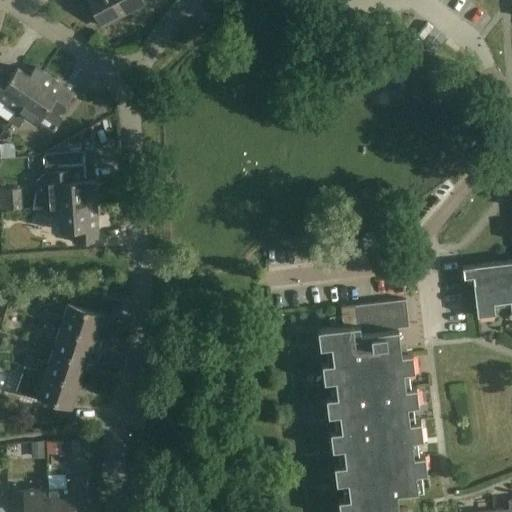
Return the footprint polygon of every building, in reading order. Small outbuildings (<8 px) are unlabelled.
[(89,0),(104,27),(127,14),(122,5),(129,1),(131,5),(139,0),(89,0)] [(0,115),(11,123),(45,72),(36,66),(30,75),(18,66),(12,76),(3,70),(1,73),(0,71),(0,115)] [(45,72),(11,123),(18,128),(25,119),(37,127),(41,122),(53,131),(61,120),(59,116),(75,92),(45,72)] [(379,92),(407,92),(407,77),(379,77),(379,92)] [(70,142),(46,157),(47,165),(61,164),(61,154),(71,153),(70,142)] [(33,208),(98,205),(97,195),(87,195),(86,181),(75,181),(75,169),(48,171),(49,189),(36,190),(33,208)] [(2,187),(4,210),(19,209),(17,186),(2,187)] [(98,205),(33,208),(33,210),(50,209),(50,217),(63,216),(64,231),(73,231),(74,243),(100,241),(98,205)] [(511,261),(463,268),(464,278),(474,276),(478,316),(496,314),(495,302),(511,300),(511,307),(511,261)] [(410,328),(406,300),(341,308),(344,327),(319,330),(321,348),(333,347),(334,363),(323,365),(325,382),(337,381),(338,396),(327,398),(329,416),(340,414),(342,430),(331,432),(333,450),(345,449),(347,465),(336,466),(338,483),(349,482),(351,498),(340,500),(341,511),(511,511),(511,498),(509,499),(510,509),(480,511),(408,511),(408,509),(400,510),(398,494),(418,491),(416,474),(428,473),(426,455),(414,457),(412,440),(423,439),(421,421),(410,422),(408,406),(419,405),(417,387),(406,388),(404,372),(415,371),(413,354),(402,355),(399,329),(410,328)] [(61,327),(102,341),(103,340),(96,337),(100,325),(107,327),(110,318),(102,316),(103,315),(69,304),(64,320),(44,314),(41,322),(60,329),(61,327)] [(53,350),(53,351),(95,365),(95,364),(88,361),(93,347),(99,349),(102,341),(61,327),(60,329),(56,342),(37,335),(34,344),(53,350)] [(92,372),(95,365),(53,351),(49,364),(29,358),(26,368),(45,375),(45,374),(87,388),(88,386),(81,383),(85,370),(92,372)] [(84,395),(87,388),(45,374),(45,375),(41,387),(22,380),(19,390),(39,396),(38,398),(72,409),(77,393),(84,395)] [(49,489),(49,511),(86,511),(85,478),(67,479),(67,488),(49,489)] [(49,511),(49,489),(12,491),(12,511),(49,511)]
